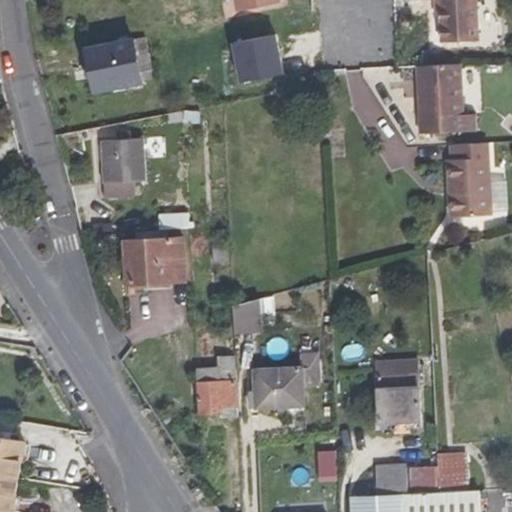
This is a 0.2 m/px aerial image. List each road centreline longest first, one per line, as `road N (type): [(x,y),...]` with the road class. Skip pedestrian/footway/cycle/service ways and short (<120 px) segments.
road 1 (residential): [(8,0),(17,76),(67,246),(76,349)]
road 2 (primary): [(76,349),(154,481)]
road 3 (primary): [(0,230),(76,349)]
